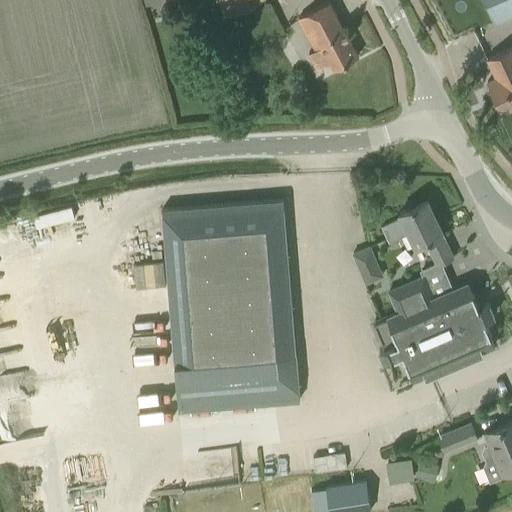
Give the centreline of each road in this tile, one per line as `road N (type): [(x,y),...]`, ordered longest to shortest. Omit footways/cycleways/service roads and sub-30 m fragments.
road 1 (unclassified): [(0,190),(191,149),(339,145),(433,122)]
road 2 (tertiary): [(433,122),(424,77),(386,0)]
road 3 (tertiary): [(511,219),(433,122)]
